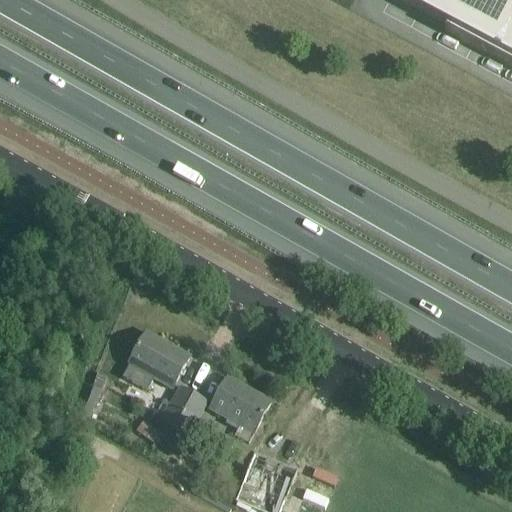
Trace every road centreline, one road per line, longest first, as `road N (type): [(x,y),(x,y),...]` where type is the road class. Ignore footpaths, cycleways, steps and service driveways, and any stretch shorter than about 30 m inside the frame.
road 1 (tertiary): [(511,431),(0,142)]
road 2 (motorway): [(0,62),(511,350)]
road 3 (motorway): [(511,283),(10,0)]
road 4 (unclassified): [(122,0),(511,225)]
